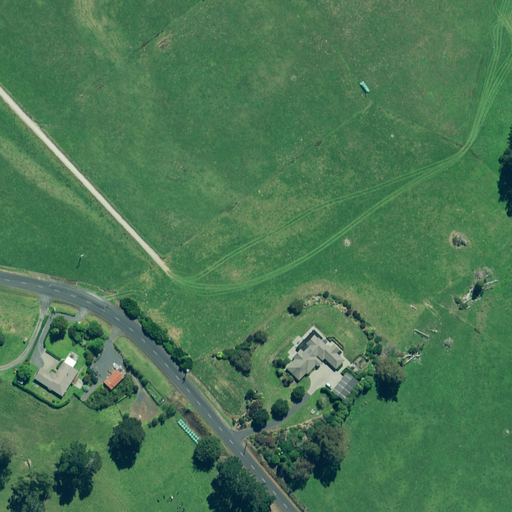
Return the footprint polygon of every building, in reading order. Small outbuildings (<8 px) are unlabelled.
[(335,370),(344,360),(339,356),(343,352),(332,342),(330,344),(314,329),(296,348),(299,351),(292,358),(294,360),(286,368),(300,381),(307,374),(308,376),(324,359),(335,370)] [(63,363),(72,368),(76,362),(74,360),(77,356),(73,353),(70,358),(67,356),(63,363)] [(72,368),(63,363),(55,375),(51,372),(49,374),(41,369),(34,379),(62,397),(70,383),(80,389),(84,382),(75,376),(77,372),(72,368)] [(124,377),(117,370),(104,383),(111,390),(124,377)] [(359,382),(346,372),(331,392),(344,401),(359,382)]
